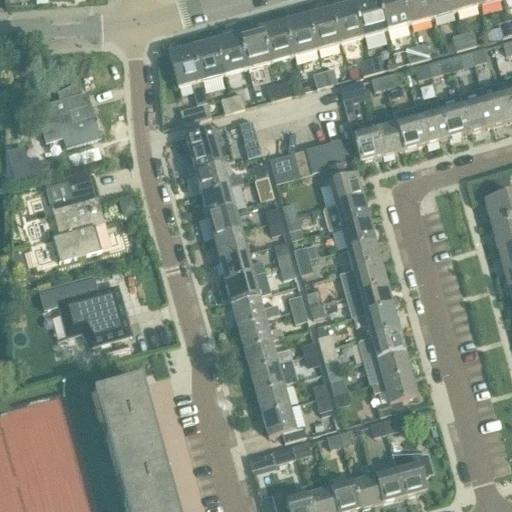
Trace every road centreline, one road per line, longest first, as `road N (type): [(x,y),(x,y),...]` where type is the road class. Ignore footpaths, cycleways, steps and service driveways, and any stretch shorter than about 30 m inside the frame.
road 1 (residential): [(241,511),(144,148),(135,27)]
road 2 (residential): [(482,511),(394,191),(511,159)]
road 3 (residential): [(0,34),(135,27)]
